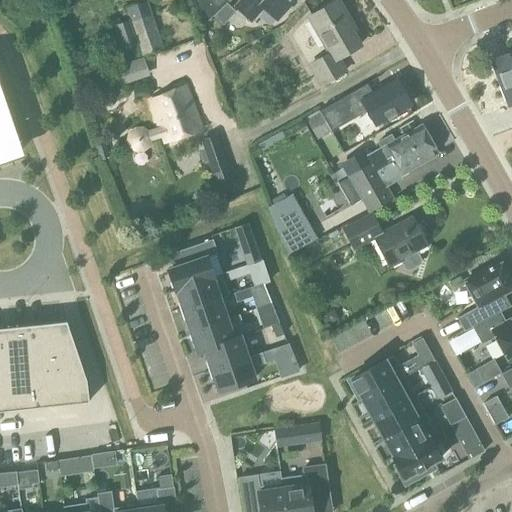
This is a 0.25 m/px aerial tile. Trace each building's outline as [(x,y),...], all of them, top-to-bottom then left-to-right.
[(277,20),(295,0),(241,0),(235,6),(252,22),(264,8),(277,20)] [(162,48),(146,1),(126,8),(131,22),(132,22),(137,36),(133,37),(128,21),(117,25),(125,48),(139,43),(143,55),(162,48)] [(321,86),(346,71),(339,58),(360,46),(348,26),(351,24),(338,1),(310,17),(331,54),(310,66),(321,86)] [(115,65),(102,32),(76,43),(100,103),(112,98),(101,70),(115,65)] [(511,104),(511,52),(492,60),(509,105),(511,104)] [(120,86),(151,76),(144,57),(114,68),(120,86)] [(21,144),(0,81),(0,160),(18,154),(17,145),(21,144)] [(321,114),(330,130),(368,110),(376,125),(410,105),(397,81),(363,100),(358,90),(320,111),(321,114)] [(165,143),(201,130),(186,87),(149,101),(159,127),(147,131),(146,130),(141,128),(135,127),(130,130),(127,135),(125,140),(127,145),(130,149),(136,152),(141,152),(146,150),(149,145),(150,142),(163,138),(165,143)] [(316,138),(330,130),(321,114),(307,122),(316,138)] [(413,149),(430,139),(422,126),(394,142),(391,136),(384,140),(387,145),(374,153),(381,165),(394,158),(412,149),(413,149)] [(209,161),(218,186),(232,181),(216,135),(202,140),(205,151),(201,153),(204,162),(209,161)] [(437,152),(430,139),(413,149),(412,149),(394,158),(390,160),(381,165),(383,167),(376,171),(374,167),(356,178),(349,181),(368,215),(393,201),(384,184),(390,180),(389,179),(397,174),(399,177),(436,157),(434,153),(437,152)] [(100,161),(110,158),(106,143),(95,147),(100,161)] [(416,251),(427,245),(412,217),(382,233),(374,217),(345,232),(352,245),(372,234),(390,267),(401,260),(406,269),(409,270),(420,264),(421,261),(416,251)] [(252,236),(247,224),(247,223),(235,228),(239,240),(251,237),(252,236)] [(292,246),(306,238),(298,225),(284,233),(292,246)] [(213,277),(207,258),(218,254),(213,239),(179,251),(184,264),(169,270),(176,291),(222,275),(221,274),(213,277)] [(124,275),(155,264),(149,247),(118,258),(124,275)] [(262,260),(260,261),(248,265),(252,276),(265,272),(266,271),(262,260)] [(464,332),(473,327),(499,313),(499,312),(510,306),(503,294),(511,289),(511,287),(508,279),(509,278),(500,262),(492,267),(491,265),(488,267),(488,268),(465,281),(479,306),(457,318),(464,332)] [(229,295),(222,275),(176,291),(176,292),(177,292),(184,311),(229,295)] [(454,290),(465,284),(460,276),(450,281),(454,290)] [(253,296),(266,291),(263,284),(263,283),(255,286),(250,288),(253,296)] [(227,319),(220,299),(229,296),(229,295),(184,311),(191,331),(227,319)] [(260,315),(274,310),(271,303),(257,308),(260,315)] [(501,316),(499,313),(473,327),(482,343),(495,336),(507,358),(511,355),(511,321),(506,325),(501,316)] [(227,319),(191,331),(198,352),(240,337),(240,336),(233,338),(227,319)] [(87,380),(67,321),(0,328),(0,411),(89,402),(87,380)] [(279,323),(272,326),(276,338),(284,334),(279,323)] [(211,370),(247,358),(240,337),(198,352),(198,353),(205,350),(211,370)] [(288,344),(262,353),(265,363),(275,359),(281,377),(298,371),(288,344)] [(394,356),(348,381),(356,394),(359,393),(362,399),(393,383),(405,376),(394,356)] [(219,391),(255,379),(247,358),(211,370),(219,391)] [(393,383),(362,399),(365,405),(367,404),(375,417),(415,395),(405,376),(393,383)] [(415,395),(375,417),(373,419),(380,431),(382,430),(385,436),(426,414),(415,395)] [(389,448),(388,449),(393,457),(436,433),(426,414),(385,436),(383,437),(389,448)] [(476,436),(466,417),(465,417),(452,424),(463,444),(476,436)] [(395,466),(406,485),(435,468),(432,463),(440,459),(433,445),(444,439),(440,431),(436,433),(393,457),(397,464),(395,466)] [(46,462),(47,470),(59,469),(58,460),(46,462)] [(304,468),(305,475),(281,478),(286,511),(311,511),(310,499),(329,496),(324,465),(304,468)] [(37,470),(29,471),(30,483),(39,482),(37,470)] [(16,472),(0,473),(0,486),(18,485),(16,472)] [(286,511),(281,478),(281,483),(258,487),(256,475),(238,478),(243,510),(260,507),(261,511),(286,511)] [(176,511),(173,487),(157,490),(158,501),(137,504),(138,511),(176,511)] [(111,491),(97,493),(98,497),(100,511),(138,511),(137,504),(114,508),(111,491)] [(86,503),(64,506),(65,511),(100,511),(98,497),(86,499),(86,503)]
